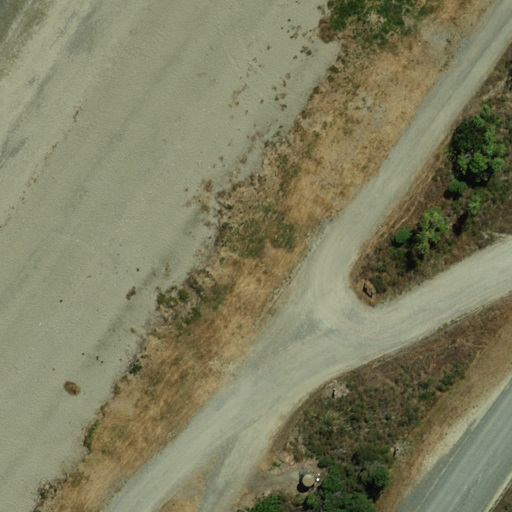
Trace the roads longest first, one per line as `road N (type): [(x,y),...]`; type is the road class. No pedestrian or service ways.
road 1 (track): [(488,0),(124,511)]
road 2 (track): [(511,231),(199,406)]
road 3 (unclassified): [(440,511),(511,404)]
